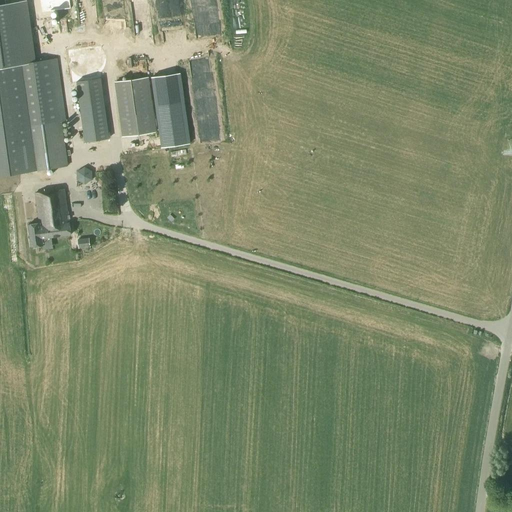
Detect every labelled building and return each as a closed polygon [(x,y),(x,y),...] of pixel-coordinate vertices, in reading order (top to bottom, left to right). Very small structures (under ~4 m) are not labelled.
[(56,58),(36,61),(27,1),(0,4),(0,175),(67,166),(61,122),(65,121),(56,58)] [(88,4),(89,13),(97,13),(96,3),(88,4)] [(86,78),(89,78),(92,77),(95,76),(98,74),(100,72),(102,70),(103,67),(104,64),(105,61),(105,58),(104,55),(103,52),(101,50),(99,47),(97,45),(94,44),(92,43),(89,42),(86,42),(83,42),(80,43),(77,45),(75,46),(73,49),(71,51),(70,54),(69,57),(69,60),(69,63),(70,66),(71,69),(73,71),(75,73),(77,75),(80,77),(83,78),(86,78)] [(123,136),(156,131),(148,77),(116,82),(123,136)] [(85,141),(109,138),(100,78),(77,81),(85,141)] [(189,142),(189,121),(169,120),(168,142),(189,142)] [(85,167),(77,172),(77,180),(85,185),(92,180),(92,171),(85,167)] [(39,222),(28,223),(31,247),(42,245),(41,238),(70,234),(67,211),(64,189),(35,192),(38,215),(39,222)] [(78,249),(90,247),(88,239),(77,240),(78,249)]
